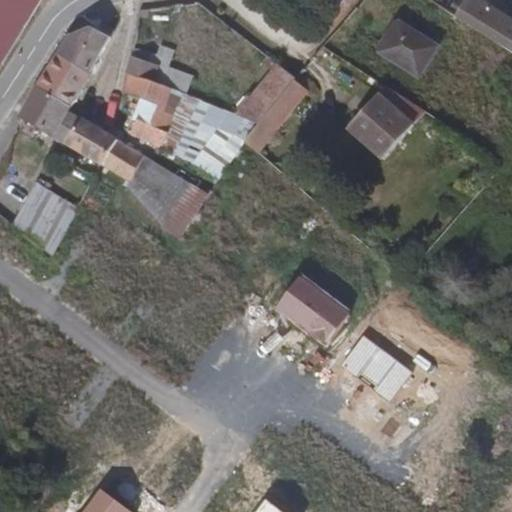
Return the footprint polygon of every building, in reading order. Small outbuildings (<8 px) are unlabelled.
[(0,0),(0,61),(39,0),(0,0)] [(511,23),(479,3),(467,25),(511,52),(511,23)] [(96,29),(91,26),(68,35),(58,54),(87,72),(110,30),(99,24),(96,29)] [(382,51),(416,79),(437,52),(404,25),(382,51)] [(160,57),(132,45),(126,69),(150,78),(154,70),(160,57)] [(154,70),(166,75),(177,52),(166,47),(160,57),(154,70)] [(87,72),(58,54),(41,83),(70,102),(87,72)] [(250,123),(300,73),(280,57),(228,113),(250,123)] [(120,92),(138,102),(175,122),(182,113),(193,98),(150,78),(126,69),(120,92)] [(193,98),(200,101),(203,92),(166,75),(154,70),(150,78),(193,98)] [(237,139),(242,143),(246,147),(309,81),(300,73),(250,123),(237,139)] [(22,111),(65,140),(82,116),(67,107),(70,102),(41,83),(22,111)] [(182,113),(237,139),(250,123),(228,113),(200,101),(193,98),(182,113)] [(119,131),(151,152),(156,146),(175,122),(138,102),(119,131)] [(379,168),(411,133),(377,103),(346,137),(379,168)] [(82,116),(65,140),(125,181),(142,156),(82,116)] [(234,182),(291,226),(307,207),(250,163),(234,182)] [(51,258),(75,206),(59,199),(49,224),(29,205),(13,223),(51,258)] [(293,236),(353,291),(375,266),(316,211),(293,236)] [(261,262),(324,321),(346,298),(284,239),(261,262)]
